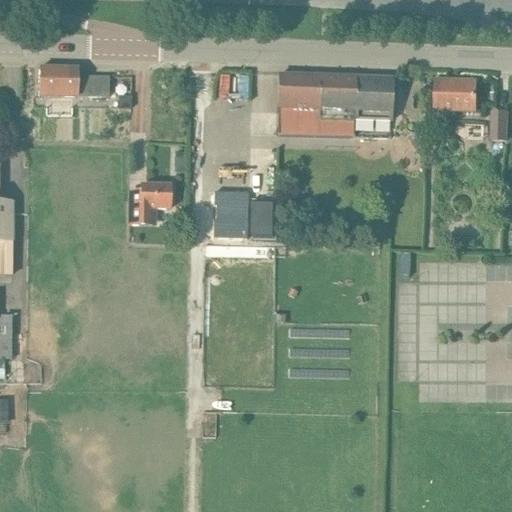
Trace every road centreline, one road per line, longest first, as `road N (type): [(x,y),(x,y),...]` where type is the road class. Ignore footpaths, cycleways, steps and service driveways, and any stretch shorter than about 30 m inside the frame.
road 1 (tertiary): [(119,48),(511,60)]
road 2 (residential): [(421,5),(253,0)]
road 3 (residential): [(119,48),(92,27),(0,11)]
